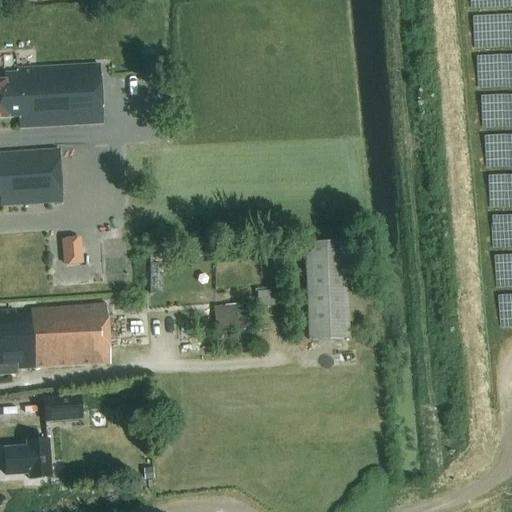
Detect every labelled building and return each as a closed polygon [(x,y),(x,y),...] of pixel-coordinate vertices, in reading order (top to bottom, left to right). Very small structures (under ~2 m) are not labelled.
[(17,70),(17,75),(4,76),(5,82),(0,82),(0,120),(18,120),(19,132),(103,126),(99,65),(17,70)] [(0,203),(0,209),(63,205),(59,151),(0,155),(0,203)] [(81,241),(64,243),(65,269),(83,268),(81,241)] [(346,244),(304,245),(308,342),(349,341),(346,244)] [(151,266),(151,295),(162,295),(162,266),(151,266)] [(265,279),(244,282),(245,291),(266,289),(265,279)] [(17,372),(111,365),(107,306),(33,311),(33,301),(23,302),(23,312),(0,313),(0,377),(17,376),(17,372)] [(189,331),(191,357),(253,352),(249,305),(214,308),(216,329),(189,331)] [(353,393),(315,401),(318,415),(356,406),(353,393)] [(82,421),(81,397),(42,399),(44,424),(82,421)] [(247,410),(207,419),(210,434),(250,426),(247,410)] [(27,444),(28,451),(4,452),(6,476),(30,475),(30,481),(49,480),(47,443),(27,444)] [(153,469),(144,470),(145,481),(154,480),(153,469)]
